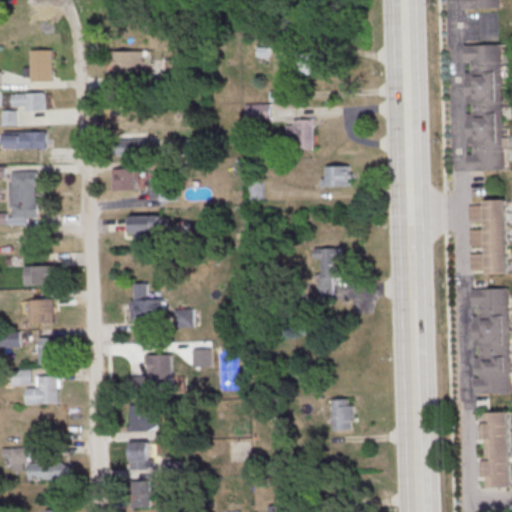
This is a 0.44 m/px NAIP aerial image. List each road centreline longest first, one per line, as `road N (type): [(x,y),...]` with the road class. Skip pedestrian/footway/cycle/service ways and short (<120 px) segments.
road 1 (residential): [(96,511),(77,46)]
road 2 (secondary): [(409,321),(400,0)]
road 3 (secondary): [(414,511),(409,321)]
